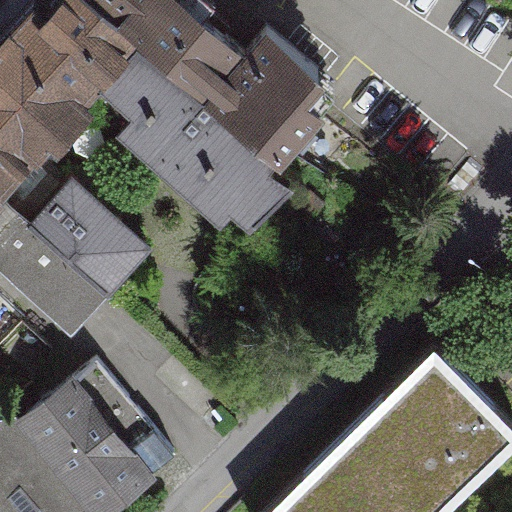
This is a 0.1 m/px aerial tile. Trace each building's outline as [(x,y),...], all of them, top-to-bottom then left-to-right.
[(86,0),(46,0),(15,39),(76,95),(131,44),(86,0)] [(179,0),(86,0),(131,44),(76,95),(90,109),(245,238),(291,182),(269,165),(334,90),(250,27),(234,49),(179,0)] [(0,24),(0,195),(39,149),(90,109),(76,95),(15,39),(0,24)] [(0,195),(0,268),(71,332),(140,247),(39,149),(0,195)] [(94,353),(3,423),(71,511),(102,511),(175,456),(94,353)] [(446,511),(511,448),(511,427),(440,353),(274,511),(446,511)]
